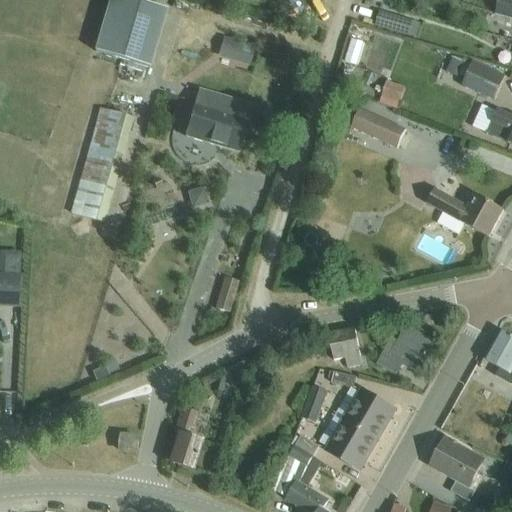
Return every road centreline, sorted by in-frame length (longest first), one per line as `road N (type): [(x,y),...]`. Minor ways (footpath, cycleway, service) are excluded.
road 1 (unclassified): [(490,297),(464,294),(274,328),(162,381),(145,496)]
road 2 (track): [(274,328),(262,298),(347,0)]
road 3 (residential): [(369,511),(490,297)]
road 4 (tertiary): [(145,496),(0,491)]
